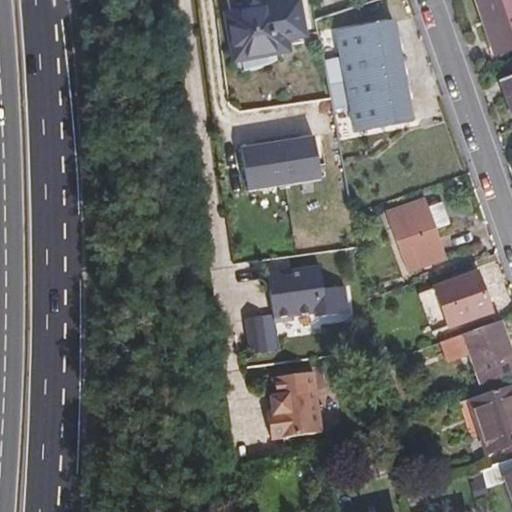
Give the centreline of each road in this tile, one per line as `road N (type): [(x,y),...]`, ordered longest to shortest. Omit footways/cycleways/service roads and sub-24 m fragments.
road 1 (trunk): [(52,511),(57,184),(40,0)]
road 2 (unknown): [(181,0),(233,403)]
road 3 (residential): [(426,0),(511,250)]
